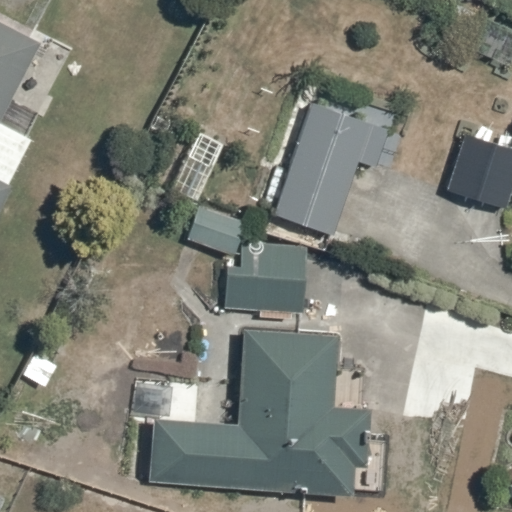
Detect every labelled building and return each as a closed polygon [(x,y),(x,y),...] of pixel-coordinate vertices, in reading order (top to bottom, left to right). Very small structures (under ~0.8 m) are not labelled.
[(0,211),(13,187),(0,180),(0,119),(40,43),(0,22),(0,211)] [(276,214),(335,235),(362,161),(374,128),(315,106),(276,214)] [(389,133),(374,128),(362,161),(377,167),(389,133)] [(448,191),(509,207),(511,194),(511,147),(463,134),(448,191)] [(188,239),(234,255),(245,225),(199,208),(188,239)] [(245,244),(243,270),(307,275),(309,250),(245,244)] [(227,309),(303,315),(307,275),(243,270),(230,269),(227,309)] [(371,409),(332,407),(337,336),(246,330),(240,425),(157,420),(152,483),(354,498),(356,466),(368,467),(371,409)]
